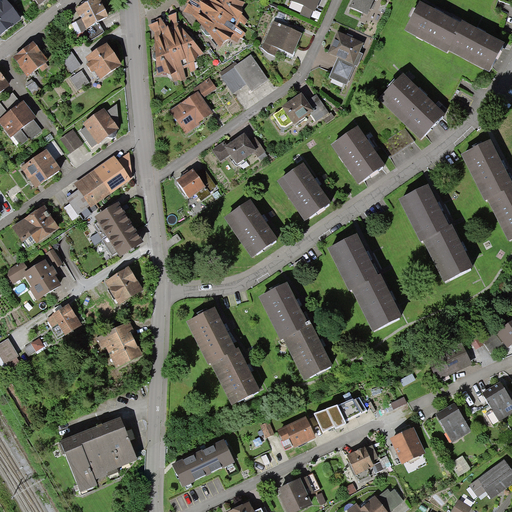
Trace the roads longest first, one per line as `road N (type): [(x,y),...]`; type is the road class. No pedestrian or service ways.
road 1 (residential): [(163,293),(234,284),(281,256),(460,131),(511,67)]
road 2 (residential): [(149,179),(288,87),(336,0)]
road 3 (residential): [(191,511),(403,411)]
road 4 (residential): [(163,293),(158,511)]
road 5 (residential): [(143,133),(0,226)]
road 6 (residential): [(131,11),(143,133)]
